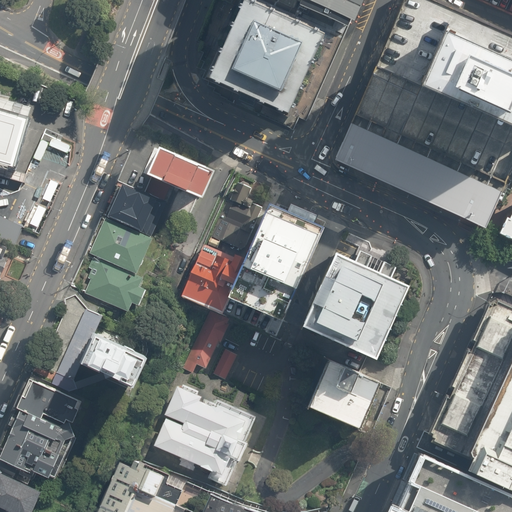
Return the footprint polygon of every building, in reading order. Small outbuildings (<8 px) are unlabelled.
[(327,33),(251,0),(240,0),(205,80),(289,117),(327,33)] [(300,0),(301,1),(351,23),(354,16),(361,0),(300,0)] [(511,34),(433,0),(404,0),(361,105),(339,158),(486,229),(508,179),(511,170),(511,34)] [(0,156),(16,162),(31,107),(0,97),(0,156)] [(211,173),(154,148),(143,173),(145,174),(145,176),(199,201),(211,173)] [(238,179),(233,178),(225,195),(221,194),(207,232),(241,246),(261,195),(246,190),(249,184),(246,182),(244,178),(240,177),(238,179)] [(108,213),(107,217),(150,238),(166,202),(134,188),(133,191),(122,186),(120,190),(117,191),(114,196),(116,198),(112,206),(109,206),(107,211),(108,213)] [(324,227),(269,204),(245,260),(229,297),(283,323),(324,227)] [(24,228),(0,215),(0,240),(14,247),(24,228)] [(511,215),(511,218),(508,216),(501,232),(507,235),(510,237),(511,236),(511,215)] [(90,253),(136,274),(152,239),(106,218),(90,253)] [(229,297),(245,260),(234,255),(233,256),(202,242),(179,292),(222,311),(229,297)] [(0,275),(11,251),(0,246),(0,275)] [(413,287),(337,252),(302,332),(378,366),(413,287)] [(138,287),(142,279),(94,256),(89,268),(92,269),(88,278),(91,279),(85,293),(127,312),(132,303),(138,306),(146,291),(138,287)] [(511,306),(493,297),(422,449),(465,468),(511,489),(511,306)] [(227,315),(205,305),(178,364),(189,369),(193,360),(202,364),(214,337),(216,338),(227,315)] [(79,367),(95,333),(103,315),(86,307),(51,384),(69,392),(105,379),(97,375),(75,382),(73,379),(79,367)] [(144,356),(95,333),(79,367),(97,375),(105,379),(127,390),(144,356)] [(234,351),(222,345),(209,369),(221,375),(234,351)] [(382,382),(328,359),(308,406),(362,429),(382,382)] [(71,424),(81,401),(39,382),(38,383),(29,379),(16,408),(20,410),(16,419),(12,417),(8,425),(12,427),(0,455),(0,459),(29,474),(31,471),(47,478),(49,475),(54,477),(72,438),(74,437),(68,422),(71,424)] [(165,417),(153,444),(182,457),(179,465),(194,471),(197,463),(200,465),(211,470),(208,477),(226,485),(237,459),(239,459),(247,441),(246,440),(256,416),(217,399),(216,403),(204,398),(202,401),(199,399),(202,395),(197,393),(198,390),(182,384),(181,386),(176,384),(163,414),(183,422),(182,424),(165,417)] [(511,511),(511,492),(422,451),(394,511),(511,511)] [(97,511),(173,511),(187,482),(171,474),(170,476),(139,461),(135,469),(120,462),(97,511)] [(0,507),(9,511),(31,511),(40,492),(0,472),(0,507)] [(256,511),(233,505),(213,496),(205,511),(256,511)]
